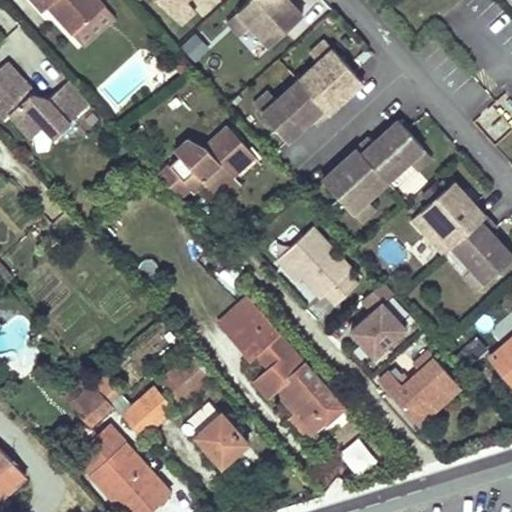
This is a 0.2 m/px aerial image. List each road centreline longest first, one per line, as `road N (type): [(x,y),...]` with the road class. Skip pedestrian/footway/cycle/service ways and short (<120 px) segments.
road 1 (residential): [(511,179),(350,0)]
road 2 (residential): [(345,511),(511,461)]
